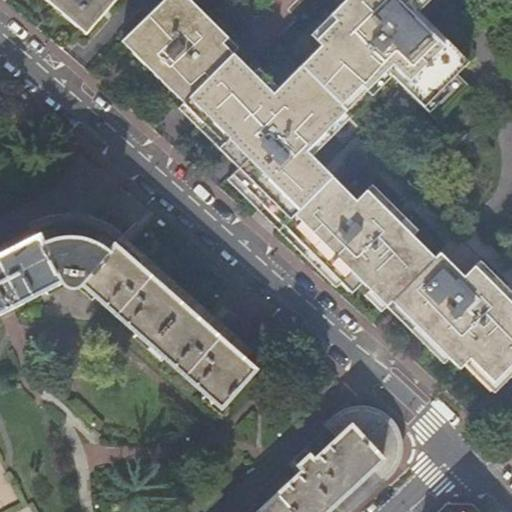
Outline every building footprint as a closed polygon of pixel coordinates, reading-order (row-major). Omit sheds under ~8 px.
[(42,0),(84,35),(113,0),(42,0)] [(421,0),(334,0),(324,11),(330,16),(262,86),(233,57),(211,37),(217,30),(196,9),(189,15),(173,0),(163,0),(124,39),(136,50),(130,56),(184,106),(221,141),(214,148),(238,171),(232,178),(282,226),(331,177),(305,152),(334,122),(329,118),(360,86),(365,91),(385,71),(423,108),(455,74),(466,62),(414,9),(421,0)] [(471,89),(455,74),(423,108),(438,123),(471,89)] [(27,131),(38,118),(15,99),(4,112),(27,131)] [(354,201),(331,177),(282,226),(351,294),(362,283),(387,308),(392,302),(460,369),(469,359),(494,382),(511,363),(511,301),(474,265),(463,277),(438,252),(432,257),(364,190),(354,201)] [(0,312),(57,283),(60,287),(63,289),(67,291),(72,291),(76,290),(82,287),(221,407),(270,351),(263,341),(235,317),(220,304),(137,231),(77,196),(53,207),(40,214),(22,222),(0,233),(0,312)] [(355,408),(243,511),(317,511),(390,444),(355,408)]
